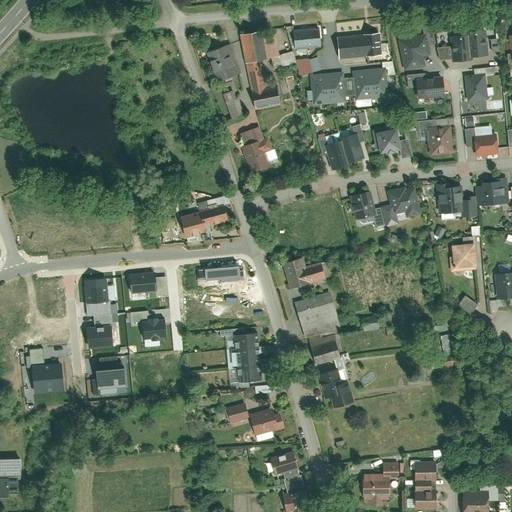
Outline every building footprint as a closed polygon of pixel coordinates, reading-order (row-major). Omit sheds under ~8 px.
[(325,48),(323,25),(296,27),(298,50),(325,48)] [(267,90),(262,63),(282,59),(276,29),(242,36),(257,111),(282,106),(278,88),(267,90)] [(467,36),(469,59),(488,57),(485,32),(467,33),(467,36)] [(380,34),(338,38),(340,61),(353,59),(382,57),(380,34)] [(417,37),(397,42),(403,71),(423,67),(421,57),(428,56),(424,36),(417,37)] [(449,38),(451,63),(469,61),(469,59),(467,36),(449,38)] [(219,83),(242,74),(232,46),(209,54),(219,83)] [(297,61),(301,75),(323,70),(319,55),(297,61)] [(386,67),(352,70),(355,100),(389,97),(386,67)] [(343,71),(310,74),(313,104),(346,101),(343,71)] [(464,75),(466,103),(490,101),(488,73),(464,75)] [(444,98),(443,79),(414,82),(415,100),(444,98)] [(236,90),(225,93),(233,119),(245,115),(236,90)] [(427,127),(429,156),(454,154),(451,125),(427,127)] [(239,134),(244,147),(241,148),(250,174),(270,167),(265,154),(272,151),(267,138),(264,139),(259,126),(239,134)] [(379,156),(400,151),(395,129),(374,133),(379,156)] [(473,136),(475,157),(499,154),(497,133),(473,136)] [(346,164),(363,159),(356,134),(339,138),(340,142),(346,164)] [(330,171),(347,167),(346,164),(340,142),(324,146),(330,171)] [(474,186),(476,207),(509,204),(507,181),(496,182),(496,183),(485,184),(485,185),(474,186)] [(460,184),(449,185),(449,183),(436,184),(439,215),(452,214),(463,213),(460,184)] [(387,192),(392,215),(404,213),(405,218),(421,215),(415,187),(397,191),(396,190),(387,192)] [(353,219),(375,215),(373,204),(369,188),(347,193),(353,219)] [(212,233),(210,227),(230,222),(225,206),(182,218),(188,239),(212,233)] [(473,226),(473,235),(481,234),(480,226),(473,226)] [(450,247),(452,271),(478,270),(477,245),(450,247)] [(302,258),(283,263),(291,292),(329,280),(323,263),(305,268),(302,258)] [(239,265),(199,268),(200,278),(240,275),(239,265)] [(156,271),(128,274),(130,293),(148,291),(158,290),(158,293),(169,292),(167,275),(156,276),(156,271)] [(511,272),(494,274),(496,301),(511,299),(511,272)] [(94,316),(111,315),(110,299),(108,299),(107,279),(85,280),(87,315),(93,315),(94,316)] [(332,293),(295,304),(306,338),(343,327),(332,293)] [(473,312),(478,303),(466,295),(461,305),(473,312)] [(149,309),(130,310),(131,321),(143,320),(144,337),(152,337),(152,339),(160,338),(160,335),(167,335),(166,318),(159,318),(159,316),(149,317),(149,309)] [(95,328),(88,329),(90,348),(112,346),(111,330),(117,330),(116,323),(112,323),(111,315),(94,316),(95,328)] [(235,346),(259,344),(258,332),(234,334),(235,346)] [(450,334),(441,336),(447,355),(455,352),(450,334)] [(317,367),(343,359),(337,341),(312,349),(317,367)] [(236,358),(260,356),(259,344),(235,346),(236,358)] [(44,362),(43,347),(31,348),(34,392),(65,389),(63,361),(44,362)] [(117,355),(100,357),(101,369),(96,369),(98,388),(126,384),(124,366),(119,367),(117,355)] [(236,370),(261,369),(260,356),(236,358),(236,370)] [(335,409),(354,403),(348,382),(341,384),(337,368),(319,374),(325,393),(330,392),(335,409)] [(237,382),(262,381),(261,369),(236,370),(237,382)] [(257,393),(271,392),(270,385),(257,385),(257,393)] [(275,408),(251,415),(257,436),(274,431),(276,439),(294,434),(288,413),(277,416),(275,408)] [(292,452),(271,458),(276,476),(297,470),(292,452)] [(0,458),(0,495),(9,495),(8,491),(18,491),(17,458),(0,458)] [(369,506),(381,506),(381,501),(390,501),(390,480),(397,480),(398,462),(381,462),(381,475),(363,475),(362,501),(369,501),(369,506)] [(414,482),(435,482),(435,462),(414,462),(414,482)] [(287,511),(306,511),(306,510),(311,509),(307,491),(284,496),(287,511)] [(463,491),(462,511),(488,511),(489,492),(463,491)] [(415,492),(415,510),(436,510),(436,492),(415,492)]
